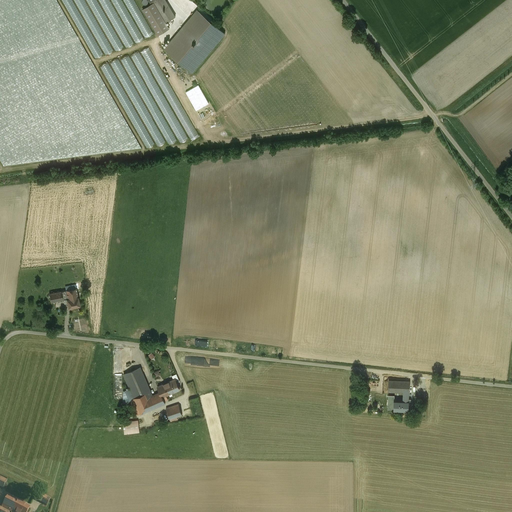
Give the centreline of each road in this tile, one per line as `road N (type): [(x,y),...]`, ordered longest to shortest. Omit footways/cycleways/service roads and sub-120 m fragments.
road 1 (unclassified): [(0,350),(7,337),(29,332),(511,387)]
road 2 (unclassified): [(511,216),(342,0)]
